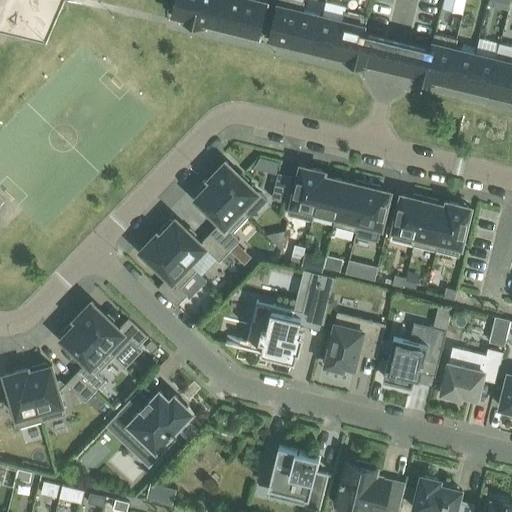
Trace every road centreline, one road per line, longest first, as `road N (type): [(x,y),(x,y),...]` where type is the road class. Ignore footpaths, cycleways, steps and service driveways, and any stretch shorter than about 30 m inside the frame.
road 1 (residential): [(94,256),(230,112),(511,178)]
road 2 (residential): [(94,256),(233,387),(511,454)]
road 3 (residential): [(0,323),(33,317),(94,256)]
